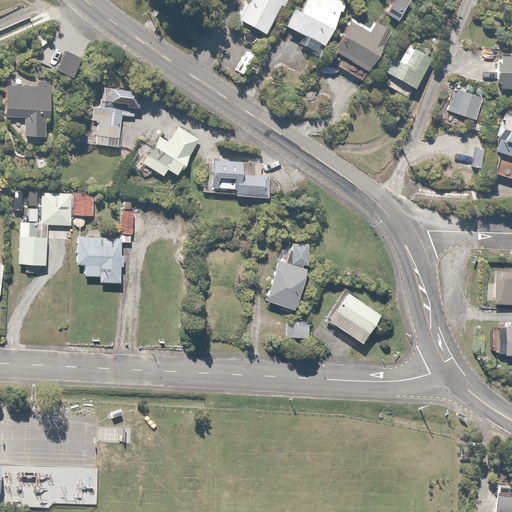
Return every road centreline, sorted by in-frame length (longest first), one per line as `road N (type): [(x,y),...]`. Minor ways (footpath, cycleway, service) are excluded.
road 1 (residential): [(452,365),(369,381),(0,362)]
road 2 (secondary): [(81,0),(350,183),(395,230)]
road 3 (secondary): [(395,230),(452,365)]
